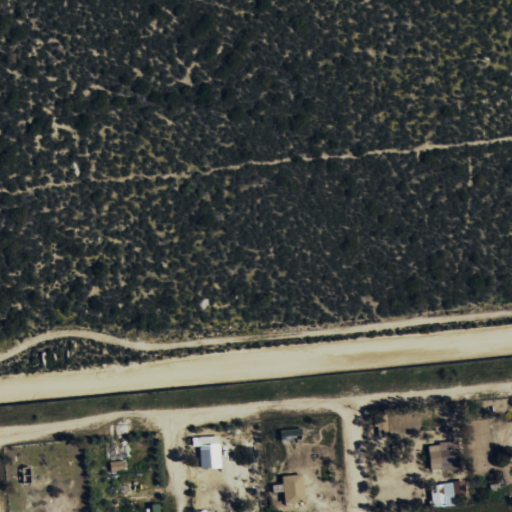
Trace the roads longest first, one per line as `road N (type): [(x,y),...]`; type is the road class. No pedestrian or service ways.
road 1 (track): [(511,336),(0,384)]
road 2 (residential): [(0,434),(346,401)]
road 3 (residential): [(346,401),(511,384)]
